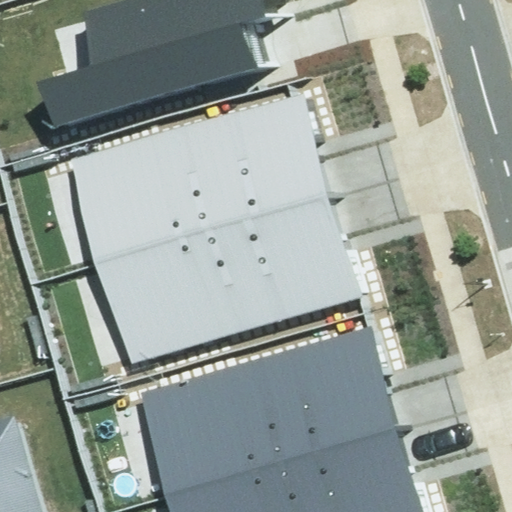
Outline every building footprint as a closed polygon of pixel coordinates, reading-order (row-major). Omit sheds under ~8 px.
[(41,74),(54,123),(253,68),(240,21),(277,11),(273,0),(98,0),(80,5),(95,59),(41,74)] [(298,105),(70,172),(98,269),(326,202),(298,105)] [(355,300),(326,202),(98,269),(128,367),(355,300)] [(375,326),(145,397),(176,497),(406,426),(375,326)] [(0,511),(36,511),(10,417),(0,419),(0,511)] [(433,511),(406,426),(176,497),(180,511),(433,511)]
